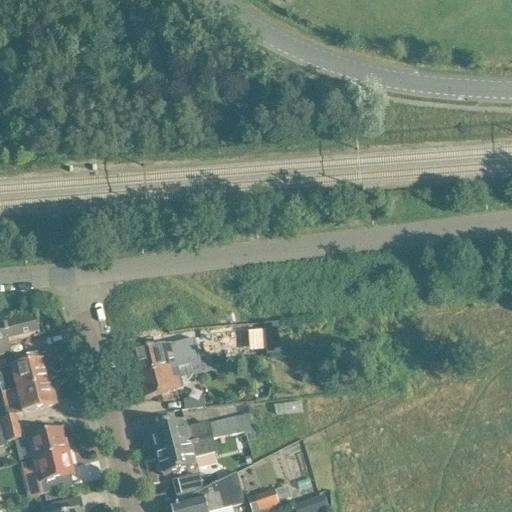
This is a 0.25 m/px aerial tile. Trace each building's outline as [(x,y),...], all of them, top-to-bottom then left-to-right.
[(11,315),(0,318),(0,359),(5,358),(11,357),(8,345),(40,337),(34,313),(12,319),(11,315)] [(273,332),(263,333),(264,359),(275,359),(273,332)] [(195,340),(132,356),(138,379),(171,371),(190,366),(200,365),(195,340)] [(18,393),(52,384),(48,369),(46,370),(43,361),(11,369),(8,370),(5,358),(0,359),(0,389),(2,395),(17,392),(18,393)] [(214,371),(213,363),(190,366),(171,371),(138,379),(144,403),(177,395),(176,394),(182,392),(193,377),(214,371)] [(56,399),(52,384),(18,393),(21,405),(8,408),(11,419),(0,421),(0,434),(22,429),(19,417),(24,416),(55,408),(53,400),(56,399)] [(204,398),(183,401),(185,411),(210,408),(209,399),(209,394),(204,395),(204,398)] [(160,454),(253,430),(249,415),(209,425),(208,424),(189,430),(187,422),(154,430),(155,433),(152,435),(154,441),(157,443),(160,454)] [(25,440),(22,429),(0,434),(0,449),(8,447),(7,445),(25,440)] [(257,444),(253,430),(160,454),(163,464),(160,467),(161,472),(165,475),(166,477),(199,469),(197,460),(217,455),(217,459),(229,456),(228,452),(257,444)] [(29,439),(35,462),(70,454),(66,438),(63,439),(61,431),(29,439)] [(73,469),(70,454),(35,462),(43,496),(74,489),(72,478),(73,478),(71,469),(73,469)] [(0,472),(19,469),(17,458),(0,461),(0,472)] [(191,503),(171,509),(171,511),(220,511),(244,505),(236,475),(190,499),(191,503)] [(177,482),(181,496),(202,490),(198,477),(177,482)] [(248,501),(251,511),(269,511),(278,509),(278,508),(279,507),(274,491),(248,501)] [(324,511),(329,510),(325,497),(309,502),(312,511),(324,511)] [(83,511),(81,501),(47,510),(47,511),(83,511)]
